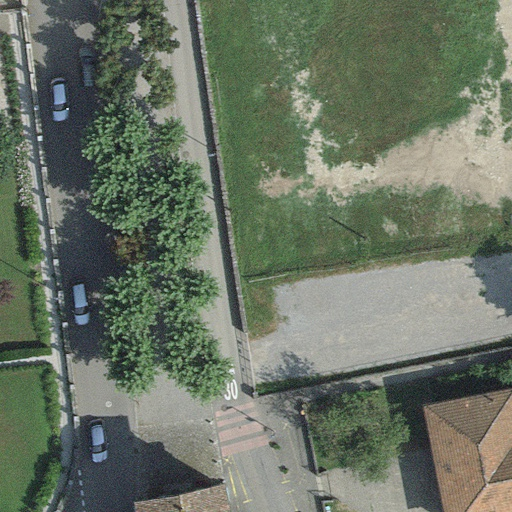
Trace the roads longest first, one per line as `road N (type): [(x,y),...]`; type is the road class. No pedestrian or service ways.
road 1 (residential): [(273,511),(222,364),(173,0)]
road 2 (tertiary): [(111,511),(55,0)]
